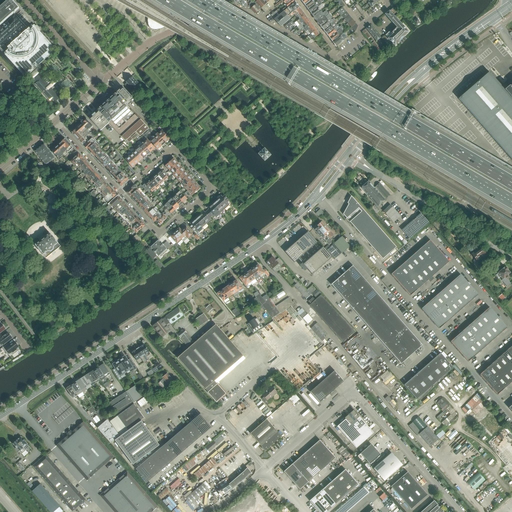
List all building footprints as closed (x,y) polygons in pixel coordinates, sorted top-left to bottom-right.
[(0,25),(19,9),(11,0),(8,0),(0,7),(0,25)] [(155,0),(156,0),(154,5),(151,14),(150,14),(148,15),(147,17),(147,18),(148,18),(156,23),(155,24),(155,25),(157,27),(158,26),(159,25),(165,28),(168,26),(172,22),(177,18),(180,15),(183,12),(186,8),(190,4),(191,0),(155,0)] [(244,2),(242,0),(232,0),(235,3),(244,8),(247,5),(244,2)] [(262,0),(257,0),(254,3),(255,4),(259,9),(260,10),(266,4),(262,0)] [(287,6),(283,9),(284,9),(285,11),(295,2),(293,0),(290,0),(285,4),(287,6)] [(313,1),(314,0),(310,0),(304,5),(307,9),(315,3),(313,1)] [(321,2),(320,2),(318,0),(315,3),(307,9),(311,13),(322,4),(321,2)] [(253,2),(248,6),(254,14),(259,9),(255,4),(254,3),(253,2)] [(285,11),(284,11),(287,15),(288,16),(299,8),(298,6),(295,2),(285,11)] [(320,9),(324,6),(322,4),(311,13),(314,17),(321,11),(320,9)] [(299,8),(288,16),(289,18),(292,16),(294,14),(295,15),(296,16),(302,11),(301,10),(299,8)] [(274,19),(280,27),(283,25),(290,19),(289,18),(288,16),(287,15),(284,11),(281,13),(279,15),(276,17),(274,19)] [(302,11),(296,16),(297,18),(299,20),(299,19),(305,15),(302,11)] [(317,21),(328,13),(326,11),(323,14),(321,11),(314,17),(317,21)] [(395,17),(389,11),(385,14),(391,21),(395,17)] [(329,13),(329,14),(328,13),(317,21),(320,25),(329,18),(330,18),(332,16),(329,13)] [(299,20),(294,23),(297,27),(299,25),(301,24),(308,19),(305,15),(299,19),(299,20)] [(397,28),(401,24),(395,17),(391,21),(397,28)] [(165,28),(147,18),(147,20),(147,23),(148,26),(149,28),(151,29),(153,30),(155,30),(157,30),(159,30),(161,29),(163,29),(165,28)] [(333,18),(332,20),(330,18),(329,18),(320,25),(323,29),(335,20),(333,18)] [(301,28),(297,31),(298,32),(302,29),(305,27),(311,23),(310,23),(308,19),(301,24),(299,25),(301,28)] [(336,23),(337,22),(335,20),(323,29),(326,34),(335,26),(337,25),(336,23)] [(351,28),(356,24),(352,20),(348,23),(349,25),(351,28)] [(298,32),(295,34),(297,36),(300,34),(299,33),(303,30),(305,33),(306,32),(313,27),(311,23),(305,27),(302,29),(298,32)] [(405,36),(409,32),(401,24),(397,28),(392,33),(390,31),(385,35),(388,38),(388,39),(393,43),(390,46),(393,48),(395,46),(399,42),(405,36)] [(341,29),(343,27),(341,25),(337,29),(335,26),(326,34),(329,38),(340,29),(341,29)] [(377,42),(381,38),(371,25),(366,29),(377,42)] [(313,27),(306,32),(309,36),(317,31),(313,27)] [(36,31),(35,30),(34,29),(31,31),(29,29),(8,49),(9,50),(5,55),(25,77),(37,67),(35,64),(34,65),(34,64),(41,57),(44,60),(53,52),(52,51),(53,49),(54,47),(39,31),(37,32),(36,31)] [(343,34),(340,29),(329,38),(332,42),(343,34)] [(311,39),(308,42),(311,44),(314,42),(312,40),(319,34),(317,31),(309,36),(311,39)] [(347,38),(345,36),(343,34),(332,42),(336,47),(347,38)] [(511,86),(511,87),(511,88),(510,86),(509,86),(508,86),(505,89),(502,86),(501,87),(489,72),(458,99),(510,158),(511,160),(511,86)] [(55,102),(62,96),(42,73),(35,79),(37,82),(35,84),(50,102),(51,102),(49,100),(52,98),(55,102)] [(127,81),(126,82),(132,89),(133,88),(135,86),(136,85),(138,83),(132,77),(130,78),(129,79),(127,81)] [(116,91),(116,92),(117,93),(116,93),(128,105),(128,106),(134,100),(123,87),(120,90),(119,89),(118,89),(116,91)] [(100,108),(97,110),(98,110),(98,111),(102,115),(103,117),(104,117),(108,122),(109,122),(111,121),(111,120),(114,124),(114,123),(116,125),(121,120),(120,118),(121,117),(121,118),(121,117),(120,117),(119,116),(122,114),(122,115),(122,116),(123,116),(123,115),(125,116),(130,111),(129,110),(126,106),(128,105),(116,93),(115,94),(107,101),(100,108)] [(97,110),(89,118),(99,129),(101,131),(102,129),(109,124),(109,123),(108,123),(109,122),(108,122),(104,117),(103,117),(102,115),(98,111),(98,110),(97,110)] [(152,126),(157,121),(153,117),(148,121),(152,126)] [(121,137),(125,141),(126,140),(127,140),(136,132),(140,137),(149,128),(140,119),(121,137)] [(92,126),(86,120),(85,120),(83,121),(83,122),(81,124),(87,131),(92,126)] [(90,133),(87,131),(81,124),(79,126),(79,125),(78,126),(77,127),(76,128),(77,128),(76,128),(83,135),(85,137),(88,135),(89,134),(92,138),(93,137),(90,133)] [(83,135),(76,128),(75,129),(74,129),(71,132),(72,132),(72,133),(73,134),(72,134),(83,146),(84,145),(89,141),(85,137),(83,135)] [(168,134),(163,128),(157,134),(159,136),(160,138),(161,138),(162,139),(163,140),(165,143),(166,142),(167,141),(168,140),(169,139),(166,135),(168,134)] [(157,134),(153,137),(155,139),(155,140),(156,141),(157,141),(158,143),(159,144),(161,146),(162,146),(164,145),(164,143),(165,143),(163,140),(162,139),(161,138),(160,138),(159,136),(157,134)] [(93,137),(92,138),(89,141),(84,145),(85,147),(84,147),(87,150),(87,149),(95,143),(96,141),(94,139),(93,137)] [(155,139),(153,137),(149,141),(157,149),(158,149),(160,148),(160,147),(161,146),(159,144),(158,143),(157,141),(156,141),(155,140),(155,139)] [(65,140),(64,140),(64,139),(63,140),(64,140),(61,142),(61,143),(60,143),(67,151),(68,152),(73,148),(66,140),(65,140)] [(148,149),(150,152),(151,152),(153,151),(153,149),(154,148),(146,139),(142,143),(144,145),(146,147),(147,147),(148,148),(148,149)] [(90,153),(91,153),(98,146),(99,145),(100,145),(96,141),(95,143),(87,149),(88,150),(88,151),(90,153)] [(68,152),(67,151),(60,143),(59,144),(58,145),(56,146),(56,147),(63,155),(64,156),(68,152)] [(142,143),(139,146),(140,148),(142,150),(143,150),(144,152),(144,153),(146,155),(147,155),(149,154),(149,153),(150,152),(148,149),(148,148),(147,147),(146,147),(144,145),(142,143)] [(55,158),(51,153),(44,144),(40,147),(40,146),(38,148),(35,151),(46,166),(55,158)] [(94,157),(101,150),(98,146),(91,153),(92,154),(91,154),(94,157)] [(140,148),(139,146),(135,150),(142,159),(143,158),(143,159),(145,157),(145,156),(146,155),(144,153),(144,152),(143,150),(142,150),(140,148)] [(64,156),(63,155),(56,147),(55,147),(54,148),(54,149),(52,150),(56,156),(60,160),(64,156)] [(264,161),(271,155),(264,149),(261,152),(258,154),(264,161)] [(98,160),(105,154),(101,150),(94,157),(95,158),(94,158),(97,161),(98,160)] [(139,162),(142,159),(135,150),(131,153),(139,162)] [(135,165),(139,162),(131,153),(128,156),(135,165)] [(78,155),(79,154),(74,158),(71,161),(70,162),(74,166),(82,158),(79,155),(78,155)] [(101,164),(108,157),(105,154),(98,160),(98,161),(98,162),(100,164),(101,164)] [(132,167),(135,165),(128,156),(124,159),(132,167)] [(104,168),(111,161),(108,157),(101,164),(102,165),(101,165),(104,168)] [(74,166),(78,170),(86,162),(84,160),(83,161),(83,160),(82,159),(83,159),(82,158),(74,166)] [(165,167),(168,171),(172,167),(172,166),(173,165),(174,165),(177,163),(173,159),(165,167)] [(108,171),(115,165),(111,161),(104,168),(105,169),(107,172),(108,171)] [(87,165),(88,164),(86,162),(78,170),(81,174),(89,167),(87,165)] [(178,169),(181,167),(181,166),(179,164),(178,165),(177,163),(178,163),(177,163),(174,165),(173,165),(172,166),(172,167),(168,171),(170,172),(172,175),(176,171),(176,170),(177,169),(178,169)] [(111,176),(111,175),(118,169),(115,165),(108,171),(108,172),(108,173),(111,176)] [(92,169),(91,169),(89,167),(81,174),(85,178),(93,170),(92,169)] [(172,175),(176,179),(180,175),(180,174),(181,173),(184,171),(182,168),(182,169),(181,168),(181,167),(178,169),(177,169),(176,170),(176,171),(172,175)] [(121,172),(118,169),(111,175),(112,176),(111,176),(114,179),(121,172)] [(95,173),(95,172),(93,170),(85,178),(89,182),(97,175),(95,173)] [(164,174),(162,172),(161,170),(160,171),(159,171),(157,173),(157,174),(164,182),(168,178),(166,177),(166,176),(164,174)] [(117,183),(118,182),(125,176),(126,175),(123,171),(121,172),(114,179),(115,180),(117,183)] [(176,179),(179,183),(183,179),(183,178),(184,178),(185,178),(188,175),(186,172),(185,173),(185,172),(185,171),(184,171),(181,173),(180,174),(180,175),(176,179)] [(160,185),(164,182),(157,174),(156,175),(155,175),(153,176),(153,177),(160,185)] [(99,177),(98,177),(97,175),(89,182),(93,186),(101,178),(99,177)] [(189,182),(192,179),(190,176),(189,177),(188,176),(188,175),(185,178),(184,178),(183,178),(183,179),(179,183),(183,187),(187,183),(187,182),(188,182),(189,182)] [(121,187),(128,180),(125,176),(118,182),(119,183),(118,184),(121,187)] [(156,189),(160,185),(153,177),(152,178),(151,179),(149,180),(149,181),(156,189)] [(102,181),(103,180),(101,178),(93,186),(96,190),(104,183),(102,181)] [(192,186),(195,183),(193,180),(193,181),(192,180),(192,179),(189,182),(188,182),(187,182),(187,183),(183,187),(185,189),(187,191),(191,187),(191,186),(192,186)] [(153,191),(156,189),(149,181),(147,183),(147,184),(145,185),(149,189),(152,192),(153,191)] [(385,200),(368,181),(361,188),(377,207),(385,200)] [(107,185),(106,185),(104,183),(96,190),(100,194),(108,186),(107,185)] [(196,184),(195,183),(192,186),(191,186),(191,187),(187,191),(191,196),(196,191),(197,192),(200,189),(199,187),(197,184),(196,185),(196,184)] [(390,195),(380,183),(376,187),(386,199),(390,195)] [(138,189),(134,185),(133,187),(132,188),(127,192),(127,193),(130,196),(131,196),(138,189)] [(108,186),(100,194),(104,198),(112,191),(112,190),(111,191),(110,190),(110,189),(110,188),(108,186)] [(134,200),(141,193),(138,189),(131,196),(131,197),(132,197),(132,198),(134,200)] [(112,191),(104,198),(108,202),(116,195),(116,194),(115,195),(115,194),(115,193),(112,191)] [(180,192),(179,191),(175,195),(182,202),(182,203),(185,201),(185,200),(186,199),(186,198),(184,196),(183,195),(181,193),(180,192)] [(137,203),(144,197),(141,193),(134,200),(135,202),(136,202),(137,203)] [(174,196),(171,198),(178,206),(181,204),(181,203),(182,202),(175,195),(173,193),(172,194),(174,196)] [(218,199),(216,200),(219,204),(219,205),(220,206),(221,206),(224,209),(229,206),(229,204),(227,202),(229,201),(224,196),(222,198),(221,196),(220,197),(220,196),(217,199),(218,199)] [(376,225),(370,217),(351,196),(347,204),(349,204),(343,214),(366,240),(373,235),(370,231),(376,225)] [(118,197),(110,205),(113,209),(122,201),(119,198),(118,198),(119,197),(118,197)] [(140,207),(148,200),(144,197),(137,203),(138,204),(138,205),(140,207)] [(171,198),(167,202),(174,210),(177,208),(177,207),(178,206),(171,198)] [(144,210),(151,204),(152,203),(149,199),(148,200),(140,207),(142,209),(143,209),(143,210),(143,209),(144,210)] [(220,213),(224,209),(221,206),(220,206),(219,205),(219,204),(216,200),(213,202),(214,203),(212,204),(215,208),(216,209),(217,210),(220,213)] [(117,213),(126,205),(124,203),(123,203),(122,203),(121,202),(122,202),(122,201),(113,209),(114,209),(117,213)] [(164,206),(167,209),(170,213),(171,212),(172,212),(174,210),(167,202),(164,204),(165,205),(164,206)] [(147,214),(154,208),(151,204),(144,210),(145,211),(145,212),(145,213),(147,214)] [(209,209),(206,211),(211,216),(213,218),(215,216),(215,217),(220,213),(217,210),(216,209),(215,208),(212,204),(209,206),(209,207),(210,208),(209,208),(208,207),(207,207),(209,209)] [(127,207),(126,205),(117,213),(121,217),(129,210),(128,209),(127,209),(128,208),(127,208),(127,207)] [(400,216),(390,205),(383,211),(393,222),(400,216)] [(151,217),(158,211),(154,208),(147,214),(149,216),(150,217),(151,217)] [(129,210),(121,217),(125,221),(132,214),(131,213),(132,213),(131,212),(131,211),(130,210),(129,210)] [(156,220),(161,215),(158,211),(151,217),(152,218),(151,219),(152,219),(151,219),(154,222),(156,220)] [(209,218),(211,216),(206,211),(204,213),(203,211),(202,212),(204,213),(203,214),(202,213),(201,213),(199,215),(199,216),(202,219),(203,219),(204,220),(204,221),(207,225),(211,221),(209,218)] [(410,239),(429,222),(421,213),(402,230),(410,239)] [(133,214),(133,215),(132,214),(125,221),(128,225),(137,217),(135,215),(134,215),(133,214)] [(163,214),(161,215),(156,220),(160,224),(166,218),(168,217),(165,214),(164,215),(163,214)] [(195,219),(198,223),(199,223),(200,224),(200,225),(203,228),(207,225),(204,221),(204,220),(203,219),(202,219),(199,216),(197,217),(195,219)] [(132,229),(141,221),(140,221),(139,222),(139,221),(139,220),(138,220),(139,219),(137,217),(128,225),(132,229)] [(189,226),(189,227),(194,232),(198,236),(200,234),(204,230),(203,228),(200,225),(200,224),(199,223),(198,223),(195,219),(193,221),(193,220),(190,223),(191,223),(190,223),(191,225),(189,226)] [(141,221),(132,229),(136,233),(144,225),(141,221)] [(318,226),(332,242),(334,241),(332,239),(331,237),(332,236),(333,235),(321,223),(318,226)] [(314,228),(313,229),(319,237),(321,236),(324,240),(329,245),(332,242),(318,226),(317,225),(316,225),(315,227),(314,228)] [(373,248),(386,236),(376,225),(370,231),(373,235),(366,240),(373,248)] [(182,228),(180,230),(187,238),(188,239),(192,235),(186,227),(184,229),(182,228)] [(187,238),(180,230),(179,228),(177,230),(177,229),(175,231),(175,232),(174,232),(181,239),(183,241),(187,238)] [(181,240),(181,239),(174,232),(170,236),(170,237),(168,239),(176,248),(179,246),(177,243),(181,240)] [(308,232),(285,252),(294,263),(317,243),(308,232)] [(60,247),(50,234),(50,233),(34,246),(37,249),(38,248),(46,258),(60,247)] [(382,259),(396,247),(386,236),(373,248),(382,259)] [(350,246),(342,238),(342,237),(334,244),(342,253),(346,250),(350,246)] [(166,242),(163,245),(158,240),(151,247),(154,251),(155,252),(160,258),(168,251),(166,249),(170,246),(166,242)] [(436,247),(430,240),(424,246),(430,253),(436,247)] [(331,247),(326,251),(332,257),(334,260),(342,253),(334,244),(331,247)] [(302,263),(300,265),(305,271),(307,269),(312,275),(332,257),(326,251),(323,247),(322,246),(302,263)] [(433,257),(430,253),(424,246),(418,250),(428,261),(433,257)] [(443,255),(436,247),(430,253),(433,257),(436,260),(443,255)] [(150,248),(146,252),(150,257),(155,252),(154,251),(153,252),(150,248)] [(478,260),(485,255),(483,251),(483,250),(482,251),(481,249),(473,254),(475,258),(474,259),(473,261),(474,263),(475,264),(479,270),(483,266),(478,260)] [(428,261),(418,250),(413,255),(423,266),(428,261)] [(423,266),(413,255),(408,259),(418,270),(423,266)] [(449,262),(443,255),(436,260),(443,267),(449,262)] [(284,264),(279,258),(276,261),(272,257),(266,262),(272,269),(275,272),(284,264)] [(443,267),(436,260),(433,257),(428,261),(437,272),(443,267)] [(418,270),(408,259),(403,264),(412,275),(418,270)] [(437,272),(428,261),(423,266),(432,277),(437,272)] [(495,271),(500,265),(497,261),(491,267),(495,271)] [(256,265),(253,268),(261,278),(265,275),(267,277),(270,275),(265,269),(262,270),(258,264),(258,265),(257,266),(256,265)] [(412,275),(403,264),(397,269),(404,276),(407,280),(412,275)] [(362,276),(353,266),(347,271),(356,281),(362,276)] [(432,277),(423,266),(418,270),(427,281),(432,277)] [(508,277),(507,276),(510,273),(508,271),(508,270),(508,269),(506,267),(505,267),(497,273),(497,274),(496,275),(499,278),(500,277),(503,280),(505,283),(504,283),(507,286),(510,283),(506,278),(508,277)] [(258,283),(262,280),(261,278),(253,268),(250,270),(249,271),(255,279),(258,283)] [(404,276),(397,269),(391,274),(397,282),(404,276)] [(427,281),(418,270),(412,275),(422,286),(427,281)] [(247,272),(244,274),(250,283),(255,279),(249,271),(247,273),(247,272)] [(356,281),(347,271),(342,275),(351,285),(356,281)] [(239,277),(239,278),(242,282),(247,288),(249,286),(248,284),(250,283),(244,274),(240,276),(241,277),(240,278),(239,277)] [(466,281),(460,274),(454,280),(460,287),(466,281)] [(351,285),(342,275),(337,280),(345,290),(351,285)] [(422,286),(412,275),(407,280),(410,283),(416,291),(422,286)] [(355,290),(366,280),(362,276),(356,281),(351,285),(355,290)] [(410,283),(407,280),(404,276),(397,282),(404,289),(410,283)] [(234,281),(231,283),(238,293),(240,293),(244,290),(238,283),(236,280),(235,281),(234,281)] [(345,290),(337,280),(331,285),(340,295),(345,290)] [(359,294),(370,285),(366,280),(355,290),(359,294)] [(463,290),(460,287),(454,280),(449,285),(458,295),(463,290)] [(296,284),(294,285),(306,299),(316,290),(312,286),(307,290),(298,281),(296,284)] [(473,288),(466,281),(460,287),(463,290),(466,294),(473,288)] [(228,286),(227,287),(233,295),(234,296),(235,296),(238,294),(238,293),(231,283),(228,285),(228,286)] [(416,291),(410,283),(404,289),(410,296),(416,291)] [(344,299),(355,290),(351,285),(345,290),(340,295),(344,299)] [(363,299),(373,289),(370,285),(359,294),(363,299)] [(458,295),(449,285),(443,289),(452,299),(458,295)] [(225,287),(221,290),(228,298),(233,295),(227,287),(225,288),(225,287)] [(478,295),(473,288),(466,294),(472,300),(478,295)] [(367,304),(377,294),(373,289),(363,299),(367,304)] [(452,299),(443,289),(438,294),(447,304),(452,299)] [(217,293),(220,297),(225,303),(227,302),(226,300),(228,298),(221,290),(218,292),(219,293),(217,294),(217,293)] [(317,290),(312,294),(316,298),(321,293),(317,290)] [(348,304),(359,294),(355,290),(344,299),(348,304)] [(472,300),(466,294),(463,290),(458,295),(467,305),(472,300)] [(263,299),(257,292),(253,295),(256,298),(259,302),(263,299)] [(352,308),(363,299),(359,294),(348,304),(352,308)] [(371,308),(381,299),(377,294),(367,304),(371,308)] [(447,304),(438,294),(433,299),(442,309),(447,304)] [(321,295),(309,305),(320,318),(332,307),(321,295)] [(467,305),(458,295),(452,299),(461,310),(467,305)] [(275,307),(270,299),(265,302),(263,299),(259,302),(272,318),(294,305),(289,298),(275,307)] [(356,313),(367,304),(363,299),(352,308),(356,313)] [(375,313),(385,303),(381,299),(371,308),(375,313)] [(442,309),(433,299),(428,303),(433,310),(437,313),(442,309)] [(461,310),(452,299),(447,304),(456,314),(461,310)] [(379,317),(389,308),(385,303),(375,313),(379,317)] [(433,310),(428,303),(421,309),(427,315),(433,310)] [(360,318),(371,308),(367,304),(356,313),(360,318)] [(456,314),(447,304),(442,309),(451,319),(456,314)] [(332,307),(320,318),(332,330),(343,320),(332,307)] [(495,314),(489,307),(483,313),(489,320),(495,314)] [(162,320),(153,326),(158,332),(161,337),(162,337),(164,339),(165,340),(168,337),(168,336),(167,334),(170,331),(166,325),(169,323),(171,325),(183,316),(178,308),(166,317),(165,317),(162,320)] [(364,322),(375,313),(371,308),(360,318),(364,322)] [(383,322),(393,312),(389,308),(379,317),(383,322)] [(451,319),(442,309),(437,313),(440,317),(446,323),(451,319)] [(440,317),(437,313),(433,310),(427,315),(433,323),(440,317)] [(387,326),(397,317),(393,312),(383,322),(387,326)] [(307,314),(302,318),(307,324),(313,320),(307,313),(307,314)] [(368,327),(379,317),(375,313),(364,322),(368,327)] [(492,323),(489,320),(483,313),(478,318),(487,328),(492,323)] [(208,321),(203,314),(197,318),(202,325),(208,321)] [(502,321),(495,314),(489,320),(492,323),(495,327),(502,321)] [(372,331),(383,322),(379,317),(368,327),(372,331)] [(390,331),(401,321),(397,317),(387,326),(390,331)] [(446,323),(440,317),(433,323),(439,329),(446,323)] [(487,328),(478,318),(472,322),(481,332),(487,328)] [(250,323),(248,325),(254,334),(263,327),(257,319),(255,320),(254,319),(249,322),(250,323)] [(343,320),(332,330),(343,342),(354,332),(343,320)] [(394,335),(405,326),(401,321),(390,331),(394,335)] [(507,328),(502,321),(495,327),(501,333),(507,328)] [(376,336),(387,326),(383,322),(372,331),(376,336)] [(481,332),(472,322),(467,327),(476,337),(481,332)] [(327,334),(317,323),(314,325),(324,337),(327,334)] [(501,333),(495,327),(492,323),(487,328),(496,338),(501,333)] [(214,381),(243,356),(216,324),(177,358),(205,389),(208,392),(207,392),(216,402),(226,394),(217,384),(214,381)] [(380,340),(390,331),(387,326),(376,336),(380,340)] [(398,340),(409,330),(405,326),(394,335),(398,340)] [(476,337),(467,327),(462,331),(471,342),(476,337)] [(496,338),(487,328),(481,332),(490,343),(496,338)] [(194,342),(188,334),(187,334),(183,329),(177,334),(184,343),(186,342),(190,345),(194,342)] [(408,340),(413,335),(409,330),(398,340),(402,344),(408,340)] [(384,345),(394,335),(390,331),(380,340),(384,345)] [(471,342),(462,331),(457,336),(462,343),(466,346),(471,342)] [(490,343),(481,332),(476,337),(485,347),(490,343)] [(10,334),(9,334),(8,333),(3,337),(1,335),(0,335),(0,344),(1,346),(12,338),(11,338),(12,336),(10,334)] [(388,349),(398,340),(394,335),(384,345),(388,349)] [(422,345),(413,335),(408,340),(417,350),(422,345)] [(462,343),(457,336),(450,342),(456,348),(462,343)] [(485,347),(476,337),(471,342),(480,352),(485,347)] [(397,349),(402,344),(398,340),(388,349),(392,354),(397,349)] [(417,350),(408,340),(402,344),(411,355),(417,350)] [(15,343),(15,342),(9,346),(8,343),(2,348),(8,355),(11,353),(13,355),(19,350),(17,348),(19,347),(18,346),(18,345),(17,343),(15,343)] [(480,352),(471,342),(466,346),(469,350),(475,356),(480,352)] [(469,350),(466,346),(462,343),(456,348),(462,355),(469,350)] [(149,352),(144,344),(143,345),(143,344),(139,346),(140,347),(137,349),(146,361),(148,360),(145,355),(149,352)] [(411,355),(402,344),(397,349),(406,359),(411,355)] [(146,361),(137,349),(135,350),(134,349),(131,351),(132,352),(131,353),(136,361),(140,358),(143,363),(146,361)] [(406,359),(397,349),(392,354),(401,364),(406,359)] [(475,356),(469,350),(462,355),(468,362),(475,356)] [(511,363),(511,356),(507,350),(501,355),(510,365),(511,363)] [(416,399),(446,374),(453,368),(440,353),(404,385),(416,399)] [(510,365),(501,355),(496,360),(505,370),(510,365)] [(136,369),(131,361),(129,363),(125,357),(123,358),(122,358),(121,359),(120,360),(119,361),(126,372),(129,370),(131,372),(136,369)] [(505,370),(496,360),(491,364),(500,375),(505,370)] [(126,372),(119,361),(118,362),(117,361),(115,363),(115,364),(113,365),(117,371),(115,372),(119,380),(125,376),(123,374),(126,372)] [(500,375),(491,364),(486,369),(492,376),(495,379),(500,375)] [(110,374),(104,365),(103,365),(101,366),(99,367),(99,368),(105,377),(105,378),(110,374)] [(96,370),(94,371),(99,379),(100,380),(105,377),(99,368),(98,368),(97,368),(96,369),(96,370)] [(492,376),(486,369),(479,375),(485,381),(492,376)] [(344,381),(334,370),(325,379),(335,389),(344,381)] [(511,381),(511,377),(505,370),(500,375),(509,385),(511,381)] [(89,374),(94,382),(99,379),(94,371),(92,372),(91,372),(90,373),(89,373),(89,374)] [(86,376),(85,377),(91,386),(95,383),(94,382),(89,374),(88,374),(86,375),(86,376)] [(163,379),(160,382),(164,387),(167,385),(169,386),(170,385),(174,382),(167,374),(165,375),(164,375),(163,376),(162,378),(163,379)] [(509,385),(500,375),(495,379),(498,383),(504,389),(509,385)] [(498,383),(495,379),(492,376),(485,381),(492,389),(498,383)] [(81,379),(87,389),(91,387),(91,386),(85,377),(83,378),(81,378),(81,379)] [(87,389),(81,379),(80,380),(79,380),(78,380),(78,381),(76,383),(82,393),(87,389)] [(319,403),(335,389),(325,379),(310,392),(319,403)] [(71,385),(71,386),(78,396),(82,393),(76,383),(74,384),(73,384),(72,385),(71,385)] [(504,389),(498,383),(492,389),(497,395),(504,389)] [(68,388),(66,389),(67,391),(69,393),(71,397),(73,399),(78,396),(71,386),(70,386),(68,387),(68,388)] [(143,418),(134,404),(133,403),(142,397),(135,386),(123,394),(129,403),(115,412),(118,416),(127,430),(143,418)] [(268,401),(277,393),(272,386),(262,395),(264,397),(261,399),(267,406),(270,403),(268,401)] [(109,403),(115,412),(129,403),(123,394),(109,403)] [(480,402),(472,412),(476,415),(484,407),(480,402)] [(374,433),(358,415),(353,410),(345,418),(345,419),(337,427),(356,448),(374,433)] [(106,417),(102,411),(97,415),(102,420),(106,417)] [(197,428),(206,420),(201,414),(200,414),(191,421),(197,428)] [(418,417),(412,422),(421,431),(427,426),(423,423),(418,417)] [(282,436),(278,433),(277,431),(266,419),(250,434),(260,445),(265,451),(282,436)] [(107,420),(102,424),(115,439),(119,436),(112,426),(107,420)] [(211,428),(212,427),(206,420),(197,428),(203,435),(211,428)] [(159,445),(141,421),(115,440),(133,465),(159,445)] [(203,435),(197,428),(191,421),(191,422),(186,426),(198,439),(203,435)] [(113,457),(83,422),(72,432),(70,430),(66,434),(68,435),(56,446),(86,480),(113,457)] [(408,426),(416,435),(420,432),(412,423),(408,426)] [(115,439),(102,424),(97,428),(111,443),(115,439)] [(198,439),(186,426),(181,430),(193,443),(198,439)] [(422,438),(430,432),(426,428),(419,434),(422,438)] [(193,443),(181,430),(176,434),(188,448),(193,443)] [(426,443),(434,436),(430,432),(422,438),(426,443)] [(188,448),(176,434),(171,439),(183,452),(188,448)] [(208,453),(224,439),(220,435),(204,449),(208,453)] [(430,447),(437,440),(434,436),(426,443),(430,447)] [(29,447),(27,445),(27,444),(25,441),(23,439),(21,437),(16,441),(15,440),(13,442),(13,443),(13,444),(16,448),(15,448),(15,449),(18,452),(19,451),(22,454),(29,447)] [(183,452),(171,439),(166,443),(178,456),(183,452)] [(327,449),(319,440),(315,444),(323,453),(327,449)] [(178,456),(166,443),(161,447),(172,461),(178,456)] [(323,453),(315,444),(310,448),(318,457),(323,453)] [(380,455),(371,444),(360,454),(370,464),(380,455)] [(172,461),(161,447),(156,452),(167,465),(172,461)] [(318,457),(310,448),(306,452),(314,461),(318,457)] [(335,458),(327,449),(323,453),(331,462),(335,458)] [(167,465),(156,452),(151,456),(162,469),(167,465)] [(314,461),(306,452),(301,456),(309,465),(314,461)] [(331,462),(323,453),(318,457),(326,466),(331,462)] [(379,475),(397,459),(391,453),(391,454),(374,469),(379,475)] [(44,473),(54,464),(46,454),(33,466),(41,476),(45,473),(44,473)] [(162,469),(151,456),(146,460),(157,474),(162,469)] [(237,474),(249,465),(251,463),(245,456),(231,467),(227,462),(220,468),(231,481),(238,475),(237,474)] [(309,465),(301,456),(297,460),(305,469),(309,465)] [(326,466),(318,457),(314,461),(322,470),(326,466)] [(198,479),(216,463),(212,458),(193,474),(198,479)] [(384,480),(401,466),(401,465),(402,466),(402,465),(397,459),(379,475),(384,480)] [(157,474),(146,460),(141,465),(152,478),(157,474)] [(305,469),(297,460),(292,464),(298,470),(300,473),(305,469)] [(322,470),(314,461),(309,465),(317,474),(322,470)] [(86,500),(54,464),(44,473),(45,473),(41,476),(72,511),(86,500)] [(289,478),(298,470),(292,464),(284,472),(289,478)] [(152,478),(141,465),(136,469),(147,482),(152,478)] [(317,474),(309,465),(305,469),(313,478),(317,474)] [(237,477),(241,482),(251,473),(247,468),(243,472),(237,477)] [(313,478),(305,469),(300,473),(303,476),(308,482),(313,478)] [(294,484),(303,476),(300,473),(298,470),(289,478),(294,484)] [(319,511),(326,511),(358,485),(345,470),(310,501),(319,511)] [(151,511),(158,507),(127,472),(100,495),(114,511),(151,511)] [(417,483),(407,472),(396,482),(391,487),(401,498),(417,483)] [(299,490),(308,482),(303,476),(294,484),(299,490)] [(237,477),(233,481),(237,486),(241,482),(237,477)] [(237,486),(233,481),(228,484),(233,489),(237,486)] [(208,490),(203,483),(185,498),(191,505),(208,490)] [(411,509),(427,495),(417,483),(401,498),(411,509)] [(233,489),(228,484),(218,491),(223,497),(232,490),(233,489)] [(41,485),(33,492),(50,511),(63,511),(59,507),(60,507),(41,485)] [(156,495),(162,501),(171,492),(165,487),(156,495)] [(347,511),(369,493),(364,487),(334,511),(347,511)] [(443,511),(439,507),(434,501),(426,509),(428,511),(443,511)]
